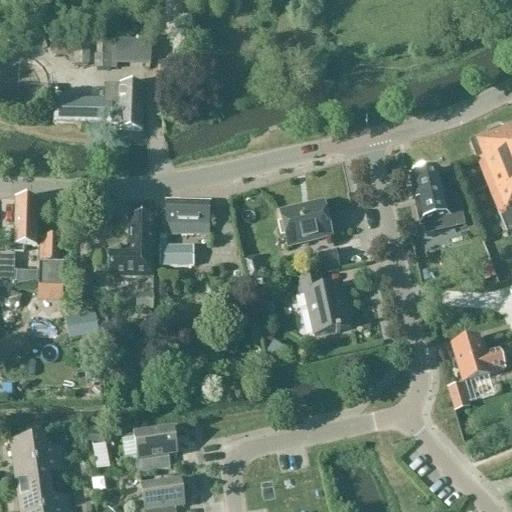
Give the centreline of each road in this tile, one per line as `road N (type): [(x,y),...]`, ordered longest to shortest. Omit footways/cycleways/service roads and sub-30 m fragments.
road 1 (tertiary): [(0,185),(161,184),(366,140)]
road 2 (residential): [(366,140),(419,378),(419,396),(405,417)]
road 3 (residential): [(405,417),(256,444),(234,464),(234,511)]
road 4 (tertiary): [(366,140),(456,116),(511,89)]
road 5 (residential): [(405,417),(492,511)]
